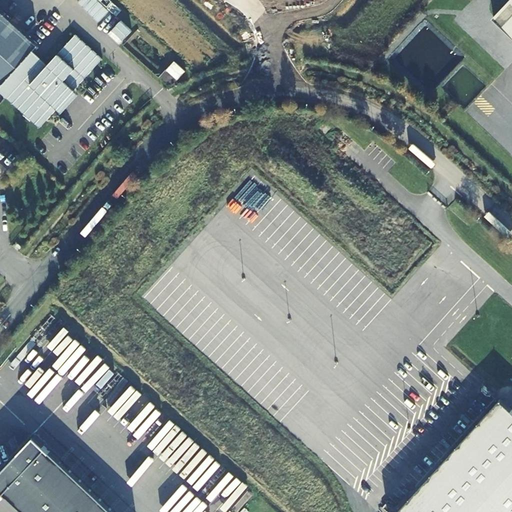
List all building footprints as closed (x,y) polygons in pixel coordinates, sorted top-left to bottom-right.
[(511,35),(511,0),(509,0),(493,17),(511,35)] [(40,4),(32,13),(42,22),(50,13),(40,4)] [(0,87),(39,44),(0,8),(0,87)] [(103,58),(76,34),(41,73),(35,67),(7,98),(39,128),(57,109),(61,113),(79,94),(74,90),(103,58)] [(511,511),(511,408),(501,399),(397,511),(511,511)] [(114,511),(34,436),(0,472),(0,489),(23,511),(114,511)]
